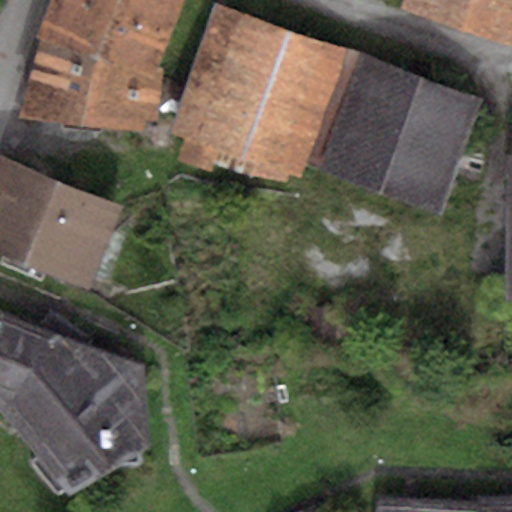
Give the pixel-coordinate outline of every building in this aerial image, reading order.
[(151,22),(143,20),(73,0),(29,0),(9,72),(130,89),(132,73),(145,75),(151,22)] [(151,0),(73,0),(143,20),(151,0)] [(334,6),(315,0),(190,0),(159,87),(173,92),(165,115),(199,127),(208,104),(240,115),(235,131),(270,139),(274,129),(286,134),(293,113),(334,6)] [(349,11),(334,6),(293,113),(308,117),(349,11)] [(467,57),(349,11),(308,117),(305,125),(425,168),(467,57)] [(511,114),(494,115),(493,180),(511,180),(511,114)] [(112,163),(0,115),(0,208),(79,242),(112,163)] [(511,180),(493,180),(491,259),(506,259),(506,278),(511,278),(511,180)] [(25,281),(0,271),(0,384),(54,454),(138,399),(132,321),(70,298),(76,290),(37,265),(25,281)] [(320,272),(302,270),(300,299),(318,300),(320,272)] [(464,456),(362,453),(360,511),(511,511),(511,451),(464,449),(464,456)] [(311,464),(265,483),(275,508),(321,490),(311,464)]
